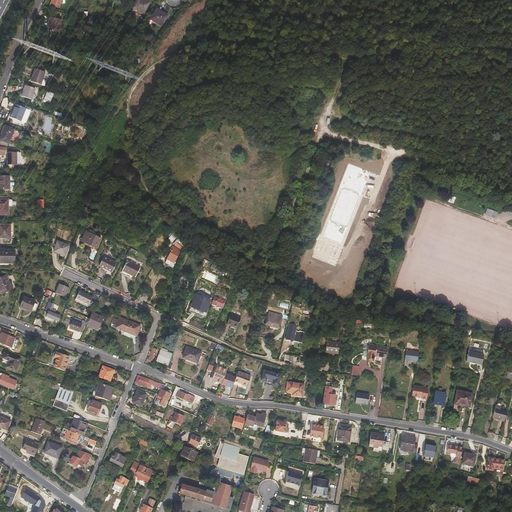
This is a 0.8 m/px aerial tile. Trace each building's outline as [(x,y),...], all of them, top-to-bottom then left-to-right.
[(138,0),(136,5),(147,11),(152,0),(138,0)] [(170,11),(163,7),(161,6),(156,16),(165,21),(170,11)] [(49,28),(61,30),(63,18),(52,16),(49,28)] [(38,68),(34,81),(44,85),(48,71),(38,68)] [(24,96),(34,99),(38,89),(28,85),(24,96)] [(13,117),(24,121),(28,109),(18,105),(13,117)] [(3,139),(12,143),(18,129),(8,125),(3,139)] [(24,143),(31,145),(32,141),(28,140),(30,133),(23,132),(22,138),(25,139),(24,143)] [(11,163),(24,163),(23,152),(12,152),(11,163)] [(7,190),(13,190),(13,175),(2,175),(2,188),(7,188),(7,190)] [(12,197),(3,197),(3,207),(3,212),(12,212),(12,197)] [(497,212),(487,209),(485,215),(495,219),(497,212)] [(3,236),(15,236),(14,223),(3,223),(3,236)] [(95,245),(98,238),(87,232),(84,239),(95,245)] [(190,243),(182,238),(180,241),(188,247),(190,243)] [(54,250),(65,254),(69,243),(57,240),(54,250)] [(170,258),(176,262),(185,248),(180,245),(181,244),(179,243),(170,258)] [(3,261),(19,261),(19,248),(10,248),(10,250),(3,250),(3,261)] [(99,264),(111,270),(116,261),(103,255),(99,264)] [(122,268),(135,274),(140,264),(127,258),(122,268)] [(182,286),(184,287),(186,287),(189,287),(191,286),(193,285),(195,282),(195,280),(195,278),(195,275),(193,273),(192,272),(189,271),(186,270),(184,271),(181,272),(179,275),(178,278),(178,280),(179,283),(181,285),(182,286)] [(12,282),(10,274),(0,276),(0,283),(2,292),(15,288),(13,282),(12,282)] [(58,281),(55,290),(65,294),(68,285),(58,281)] [(76,296),(89,302),(92,295),(79,289),(76,296)] [(191,311),(197,294),(193,304),(191,303),(188,310),(191,311)] [(210,299),(197,294),(191,311),(196,313),(198,309),(205,311),(210,299)] [(32,309),(35,300),(24,296),(20,306),(31,310),(32,309)] [(216,304),(223,307),(226,299),(220,296),(218,299),(215,297),(213,302),(216,303),(216,304)] [(47,314),(58,319),(60,314),(55,312),(56,308),(53,306),(54,302),(52,301),(49,310),(48,309),(47,314)] [(90,316),(88,322),(99,327),(104,315),(93,310),(90,316)] [(268,321),(273,322),(274,321),(281,323),(283,314),(271,310),(268,321)] [(237,314),(231,312),(228,323),(233,325),(237,314)] [(113,320),(117,321),(116,324),(137,332),(141,322),(120,313),(119,316),(115,314),(113,320)] [(71,325),(80,329),(83,317),(73,314),(70,320),(72,321),(71,325)] [(242,316),(237,314),(233,325),(238,326),(242,316)] [(294,340),(295,340),(299,326),(297,325),(297,322),(292,321),(288,337),(289,339),(294,340)] [(0,326),(0,331),(8,334),(10,331),(0,326)] [(8,334),(0,331),(0,341),(12,346),(16,337),(8,334)] [(339,352),(340,342),(327,340),(326,350),(339,352)] [(395,350),(402,351),(402,347),(406,348),(406,344),(399,342),(399,346),(396,346),(395,350)] [(374,344),(366,343),(364,358),(372,360),(374,344)] [(186,355),(201,360),(205,350),(191,344),(186,355)] [(172,363),(175,354),(170,352),(171,350),(164,348),(160,358),(164,360),(172,363)] [(419,350),(407,348),(406,356),(418,359),(419,350)] [(58,356),(55,365),(66,369),(71,355),(57,350),(56,355),(58,356)] [(7,367),(16,371),(21,359),(5,352),(2,358),(10,361),(7,367)] [(483,367),(486,357),(470,353),(468,363),(483,367)] [(100,376),(112,380),(116,369),(105,364),(100,376)] [(215,365),(210,378),(220,382),(224,371),(225,369),(215,365)] [(271,370),(261,367),(259,375),(269,379),(271,370)] [(243,385),(247,373),(238,370),(236,376),(235,380),(242,383),(241,384),(243,385)] [(233,387),(234,384),(235,380),(236,376),(224,371),(220,382),(233,387)] [(143,374),(141,381),(140,382),(149,386),(152,377),(143,374)] [(15,388),(16,384),(14,383),(15,383),(8,379),(5,385),(15,388)] [(305,383),(289,380),(287,391),(292,391),(292,394),(303,396),(305,383)] [(98,392),(110,397),(112,391),(113,391),(115,386),(102,381),(98,392)] [(164,382),(162,388),(160,394),(164,396),(161,402),(166,404),(171,392),(164,389),(167,383),(164,382)] [(62,385),(57,398),(71,403),(76,390),(62,385)] [(134,401),(143,405),(148,392),(139,389),(134,401)] [(188,398),(195,402),(198,394),(191,391),(191,392),(182,389),(179,396),(187,399),(188,398)] [(356,402),(368,405),(370,395),(357,392),(356,402)] [(432,406),(443,408),(446,396),(435,393),(432,406)] [(454,408),(471,412),(472,405),(470,405),(472,397),(458,393),(454,408)] [(324,403),(336,405),(337,396),(325,394),(324,403)] [(412,394),(410,403),(419,405),(419,407),(424,407),(426,396),(412,394)] [(90,408),(99,412),(105,400),(95,396),(90,408)] [(71,403),(57,398),(55,404),(68,410),(71,403)] [(207,422),(211,424),(216,414),(217,415),(218,412),(213,410),(207,422)] [(259,427),(257,431),(259,432),(261,425),(266,426),(267,424),(264,423),(267,412),(263,411),(262,413),(259,427)] [(493,419),(500,421),(502,413),(495,411),(494,414),(493,419)] [(169,421),(180,425),(184,416),(175,412),(173,417),(171,416),(169,421)] [(246,423),(259,427),(262,413),(257,412),(256,416),(248,414),(246,423)] [(235,414),(232,424),(242,427),(245,417),(235,414)] [(0,426),(6,429),(10,420),(0,415),(0,426)] [(37,416),(32,429),(41,433),(46,419),(37,416)] [(89,420),(76,416),(71,428),(80,431),(83,432),(86,425),(87,425),(89,420)] [(310,433),(322,436),(324,424),(316,422),(316,421),(312,420),(310,433)] [(276,430),(287,433),(288,428),(286,428),(286,423),(278,421),(276,430)] [(339,424),(338,428),(336,439),(342,440),(347,442),(350,427),(339,424)] [(80,431),(71,428),(68,427),(65,435),(77,439),(80,431)] [(382,447),(384,434),(371,431),(368,446),(377,448),(378,446),(382,447)] [(0,438),(5,441),(9,434),(6,432),(0,438)] [(188,443),(197,447),(201,439),(193,435),(188,443)] [(407,452),(415,454),(417,446),(413,446),(414,439),(402,436),(400,448),(407,450),(407,452)] [(28,450),(36,454),(40,441),(36,439),(35,441),(27,438),(24,447),(29,449),(28,450)] [(45,450),(51,453),(52,451),(60,454),(64,444),(50,439),(45,450)] [(219,441),(219,443),(220,443),(217,452),(222,454),(218,465),(244,472),(249,456),(239,452),(240,445),(220,439),(219,441)] [(194,460),(199,450),(186,443),(181,454),(194,460)] [(459,458),(461,448),(447,445),(446,452),(455,454),(455,457),(459,458)] [(421,457),(433,459),(435,448),(424,446),(421,457)] [(320,454),(321,450),(307,447),(306,452),(304,461),(316,463),(317,454),(320,454)] [(84,463),(93,452),(82,448),(77,454),(75,453),(71,459),(77,464),(80,460),(81,461),(84,463)] [(110,458),(123,465),(128,456),(118,451),(116,455),(113,453),(110,458)] [(257,467),(265,469),(268,459),(254,455),(250,469),(256,471),(257,467)] [(462,457),(460,468),(472,470),(474,459),(462,457)] [(499,470),(501,461),(487,457),(485,469),(491,471),(492,468),(499,470)] [(150,478),(154,468),(149,465),(148,466),(141,463),(142,462),(136,459),(131,468),(138,472),(150,478)] [(285,480),(300,484),(302,473),(288,470),(285,480)] [(149,480),(150,478),(138,472),(137,474),(149,480)] [(116,482),(123,486),(125,482),(128,483),(130,478),(122,474),(120,478),(118,477),(116,482)] [(330,477),(324,476),(323,479),(316,477),(314,487),(320,489),(320,490),(327,492),(330,477)] [(184,480),(180,491),(230,508),(233,497),(229,496),(230,493),(226,491),(227,489),(216,484),(213,490),(184,480)] [(147,483),(142,495),(146,497),(151,486),(147,483)] [(18,489),(9,485),(6,493),(15,497),(18,489)] [(239,507),(249,511),(254,493),(244,490),(239,507)] [(32,499),(26,508),(31,511),(39,511),(45,503),(42,501),(43,500),(39,497),(39,498),(36,496),(33,500),(32,499)] [(138,509),(144,511),(151,511),(157,500),(154,498),(150,505),(142,501),(138,509)] [(315,511),(316,511),(317,511),(319,504),(309,502),(307,511),(315,511)]
